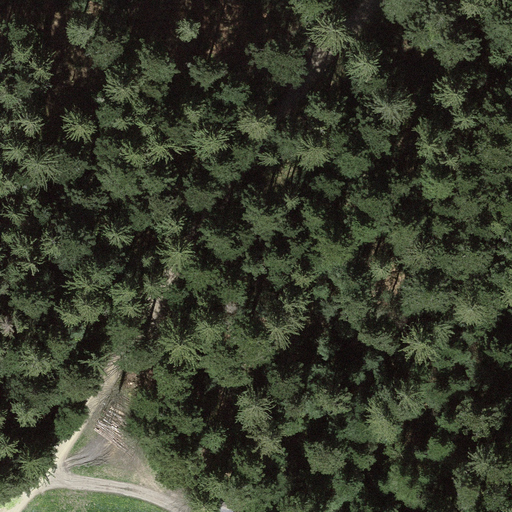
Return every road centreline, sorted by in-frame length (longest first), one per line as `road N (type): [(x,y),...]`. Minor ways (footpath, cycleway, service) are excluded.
road 1 (track): [(8,511),(73,435),(254,139),(375,0)]
road 2 (track): [(184,511),(97,483),(40,477)]
